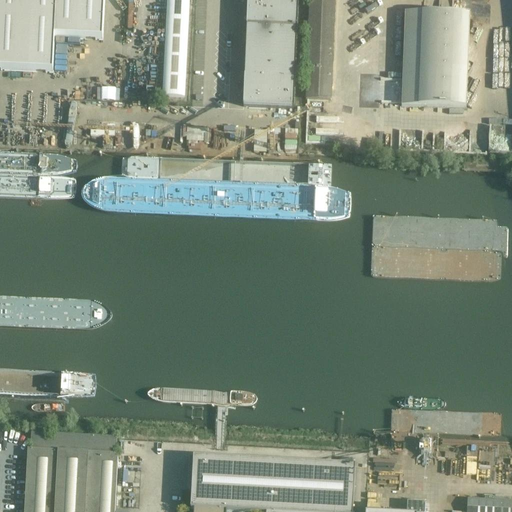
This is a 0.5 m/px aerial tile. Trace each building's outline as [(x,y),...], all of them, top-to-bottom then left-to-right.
[(0,0),(0,71),(53,74),(54,39),(102,41),(104,0),(0,0)] [(298,0),(247,0),(243,108),(294,110),(298,0)] [(330,101),(334,0),(309,0),(309,23),(303,22),(303,31),(308,31),(306,100),(330,101)] [(466,110),(470,16),(404,13),(401,108),(466,110)] [(0,456),(26,457),(27,436),(0,434),(0,456)] [(24,511),(37,511),(40,478),(42,435),(31,434),(30,450),(28,450),(24,511)] [(115,511),(115,504),(118,454),(116,454),(117,439),(42,435),(40,478),(87,480),(84,511),(115,511)] [(193,511),(352,511),(355,467),(193,459),(191,511),(194,511),(193,511)] [(84,511),(87,480),(40,478),(37,511),(84,511)] [(379,511),(381,495),(368,494),(366,511),(379,511)] [(511,511),(511,502),(467,500),(466,511),(511,511)]
